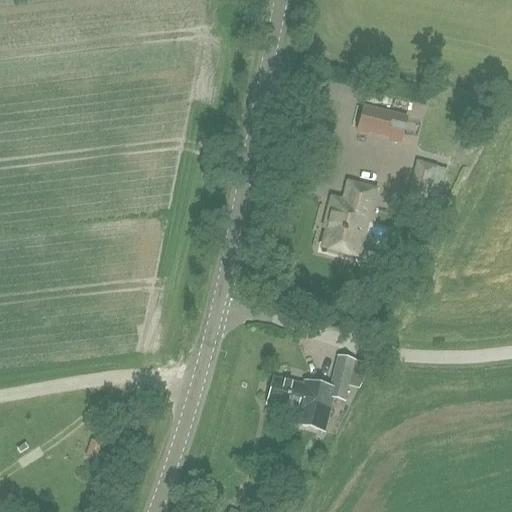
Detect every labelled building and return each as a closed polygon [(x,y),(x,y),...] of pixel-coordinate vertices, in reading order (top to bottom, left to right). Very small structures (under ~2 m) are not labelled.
[(363,106),(356,134),(370,137),(370,136),(389,140),(389,142),(401,145),(408,118),(363,106)] [(436,167),(416,163),(406,205),(426,210),(436,167)] [(375,193),(350,186),(345,205),(334,202),(329,221),(332,222),(324,251),(326,251),(327,255),(338,258),(341,255),(358,259),(375,193)] [(326,434),(333,400),(345,403),(355,362),(338,358),(331,390),(306,384),(305,389),(273,381),(267,406),(299,414),(296,427),(317,431),(326,434)] [(285,508),(291,495),(283,491),(276,503),(285,508)]
